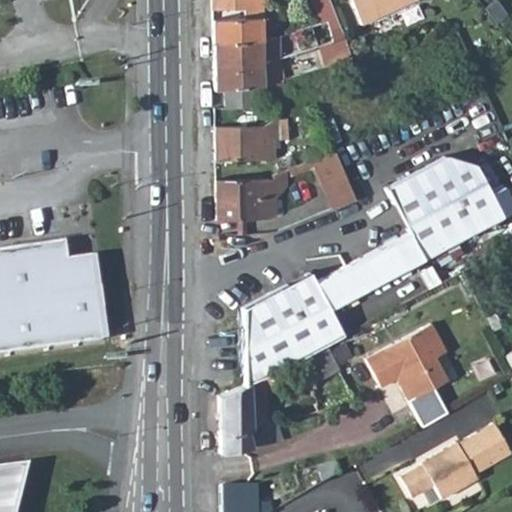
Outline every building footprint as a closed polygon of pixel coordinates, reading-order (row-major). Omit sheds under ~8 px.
[(211,0),(212,8),(244,7),(243,0),(211,0)] [(257,0),(243,0),(244,7),(244,18),(258,17),(257,0)] [(310,0),(318,21),(334,16),(328,0),(310,0)] [(347,0),(357,21),(406,0),(347,0)] [(315,22),(317,32),(314,33),(317,44),(343,36),(334,16),(318,21),(315,22)] [(258,41),(258,17),(244,18),(220,19),(212,19),(212,42),(258,41)] [(279,34),(258,41),(212,42),(213,65),(257,63),(280,56),(279,34)] [(351,57),(343,36),(317,44),(324,66),(351,57)] [(280,56),(257,63),(213,65),(213,89),(223,88),(254,86),(262,85),(281,79),(286,77),(280,56)] [(281,79),(262,85),(266,98),(285,92),(281,79)] [(223,88),(225,107),(255,105),(254,86),(223,88)] [(214,159),(259,159),(259,156),(259,139),(270,139),(286,138),(285,117),(278,117),(275,118),(257,125),(214,126),(214,159)] [(259,156),(271,156),(270,139),(259,139),(259,156)] [(331,208),(353,199),(332,149),(309,158),(311,163),(331,208)] [(504,212),(494,194),(479,166),(476,162),(448,153),(385,184),(398,209),(407,228),(311,278),(308,270),(238,305),(238,317),(240,383),(274,369),(281,365),(290,361),(300,355),(301,355),(305,352),(326,342),(342,334),(327,304),(504,212)] [(297,169),(311,163),(309,158),(295,164),(297,169)] [(297,169),(295,164),(271,173),(276,185),(300,176),(297,169)] [(255,199),(255,183),(265,182),(265,178),(259,178),(215,179),(215,219),(255,218),(255,216),(255,199)] [(264,216),(263,199),(255,199),(255,216),(264,216)] [(60,243),(0,250),(0,290),(67,281),(63,258),(60,243)] [(63,258),(67,281),(0,290),(0,351),(98,337),(86,254),(63,258)] [(453,352),(436,319),(369,353),(384,384),(401,376),(410,394),(447,376),(439,359),(453,352)] [(342,334),(326,342),(338,366),(354,357),(342,334)] [(301,355),(309,382),(338,366),(326,342),(305,352),(301,355)] [(229,388),(218,393),(218,433),(267,422),(267,388),(273,386),(271,380),(277,378),(274,369),(240,383),(229,388)] [(267,422),(218,433),(218,452),(224,451),(250,445),(281,437),(276,420),(267,422)] [(398,475),(409,496),(421,490),(428,504),(439,498),(476,479),(473,474),(510,454),(494,424),(457,444),(456,443),(419,462),(420,463),(398,475)] [(315,465),(322,482),(337,473),(332,461),(315,465)] [(0,511),(16,511),(30,463),(0,466),(0,511)] [(282,488),(279,477),(256,484),(259,496),(282,488)] [(219,511),(255,511),(255,503),(254,483),(219,483),(219,511)] [(255,503),(255,511),(269,511),(271,511),(268,500),(255,503)]
